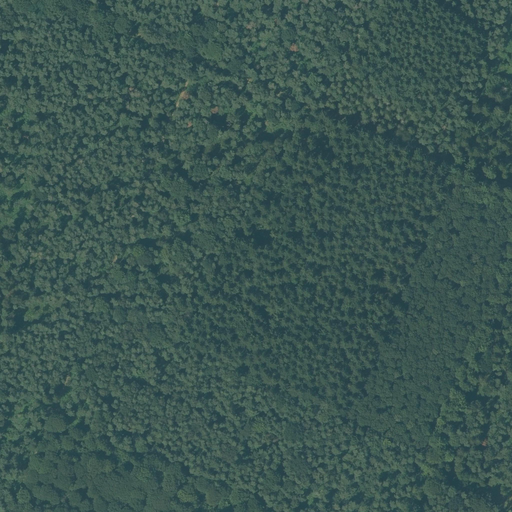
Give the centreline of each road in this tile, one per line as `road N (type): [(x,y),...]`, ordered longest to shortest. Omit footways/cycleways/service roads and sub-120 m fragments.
road 1 (track): [(6,511),(195,55)]
road 2 (track): [(195,55),(511,185)]
road 3 (track): [(195,55),(57,0)]
